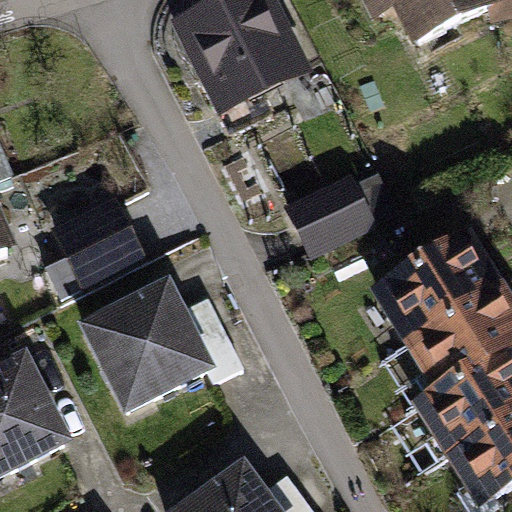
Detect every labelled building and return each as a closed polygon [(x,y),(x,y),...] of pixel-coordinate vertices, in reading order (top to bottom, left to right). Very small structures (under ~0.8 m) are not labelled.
[(297,75),(260,0),(257,0),(188,34),(226,111),(297,75)] [(511,18),(511,0),(369,0),(370,1),(371,0),(397,0),(420,45),(491,9),(494,23),(511,18)] [(0,184),(13,179),(0,149),(0,184)] [(349,189),(293,217),(313,256),(369,228),(349,189)] [(0,260),(8,257),(0,238),(0,210),(0,260)] [(113,210),(59,238),(86,290),(140,263),(113,210)] [(429,265),(380,296),(400,327),(411,320),(423,339),(496,293),(464,243),(439,258),(432,248),(422,254),(429,265)] [(496,293),(423,339),(411,346),(430,376),(441,369),(453,389),(511,352),(511,317),(503,304),(511,298),(511,293),(507,286),(496,293)] [(167,294),(87,335),(128,415),(207,375),(214,388),(244,373),(208,304),(179,318),(167,294)] [(511,352),(453,389),(422,409),(441,439),(452,432),(464,451),(511,420),(511,352)] [(24,367),(0,379),(0,480),(65,447),(24,367)] [(511,420),(464,451),(453,458),(472,488),(482,481),(495,501),(511,490),(511,420)] [(243,476),(194,511),(309,511),(287,482),(261,500),(243,476)]
